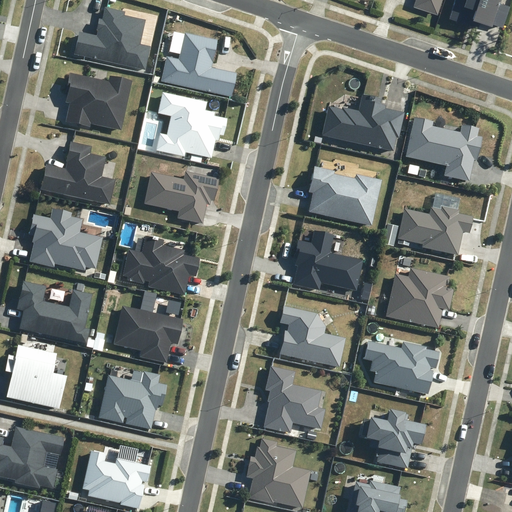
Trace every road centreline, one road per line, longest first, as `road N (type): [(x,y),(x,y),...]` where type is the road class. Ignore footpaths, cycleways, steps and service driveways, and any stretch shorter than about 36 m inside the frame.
road 1 (residential): [(187,511),(301,22)]
road 2 (residential): [(452,511),(511,246)]
road 3 (residential): [(511,89),(301,22)]
road 4 (residential): [(0,155),(35,0)]
